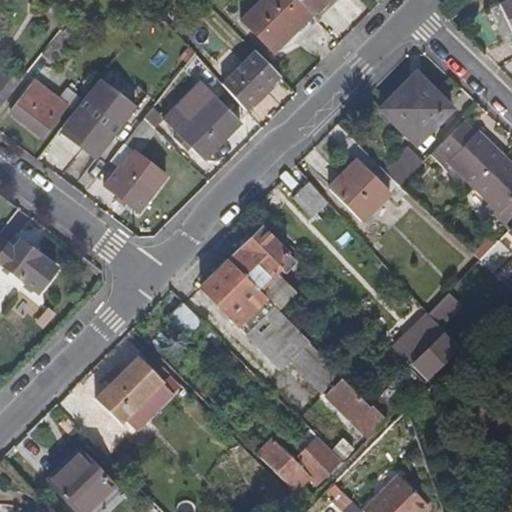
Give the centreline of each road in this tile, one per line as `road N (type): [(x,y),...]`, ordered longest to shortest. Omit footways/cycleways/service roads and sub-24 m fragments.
road 1 (residential): [(412,13),(209,209),(150,279)]
road 2 (residential): [(150,279),(0,432)]
road 3 (residential): [(150,279),(0,165)]
road 4 (residential): [(412,13),(511,107)]
